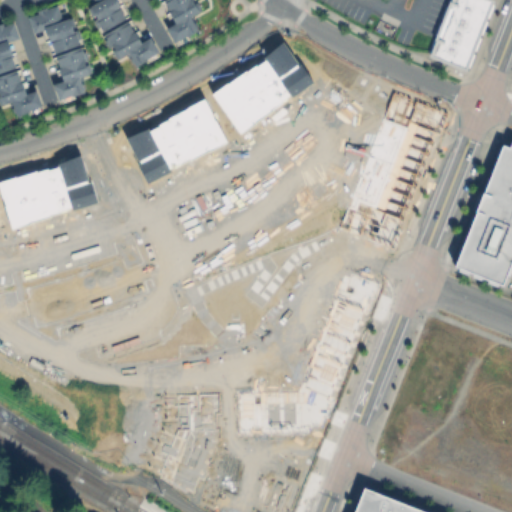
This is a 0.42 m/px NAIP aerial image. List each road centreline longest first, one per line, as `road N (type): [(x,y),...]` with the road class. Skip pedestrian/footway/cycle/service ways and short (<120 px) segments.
road 1 (tertiary): [(321,511),(511,25)]
road 2 (residential): [(279,4),(239,43),(126,107),(0,152)]
road 3 (residential): [(511,115),(384,63),(273,0)]
road 4 (residential): [(483,511),(343,456)]
